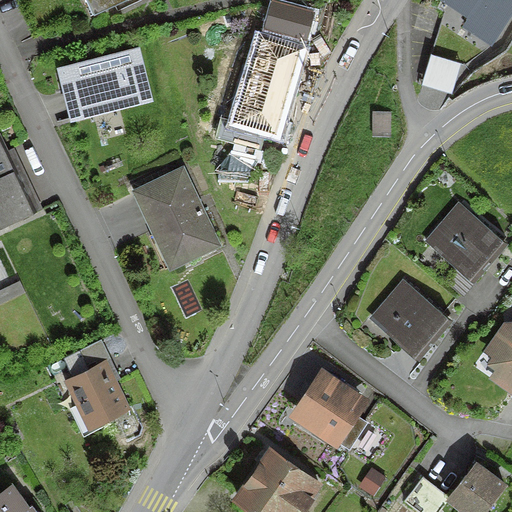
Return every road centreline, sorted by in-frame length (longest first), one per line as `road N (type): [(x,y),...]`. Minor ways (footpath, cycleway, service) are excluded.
road 1 (tertiary): [(192,434),(209,434),(227,420),(432,140),(480,102),(511,90)]
road 2 (tertiary): [(205,406),(263,284),(320,129),(393,0)]
road 3 (residential): [(0,44),(143,354),(205,406)]
